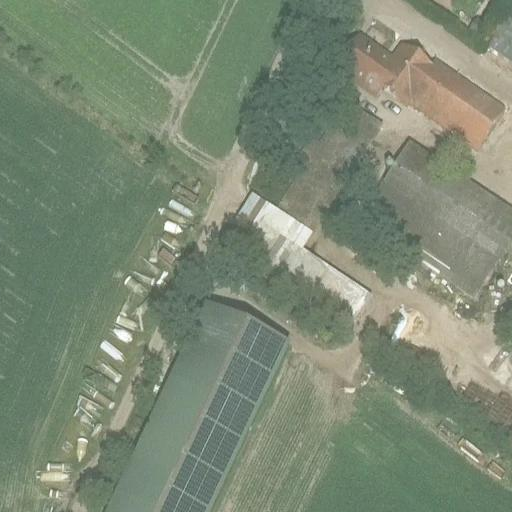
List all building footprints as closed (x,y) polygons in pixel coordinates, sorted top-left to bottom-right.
[(298,0),(280,0),(277,4),(293,17),(304,4),(298,0)] [(438,0),(451,9),(456,0),(438,0)] [(511,6),(481,55),(511,75),(511,6)] [(353,47),(334,79),(390,112),(400,95),(485,145),(503,116),(406,59),(398,73),(353,47)] [(367,129),(340,113),(301,180),(328,196),(367,129)] [(511,219),(400,151),(364,210),(478,279),(511,223),(511,219)] [(207,166),(195,172),(201,183),(213,177),(207,166)] [(315,243),(326,223),(291,203),(279,222),(315,243)] [(374,293),(264,222),(244,253),(354,324),(374,293)] [(129,511),(226,511),(297,357),(217,320),(129,511)] [(511,431),(511,371),(505,367),(492,384),(475,372),(460,393),(511,431)]
